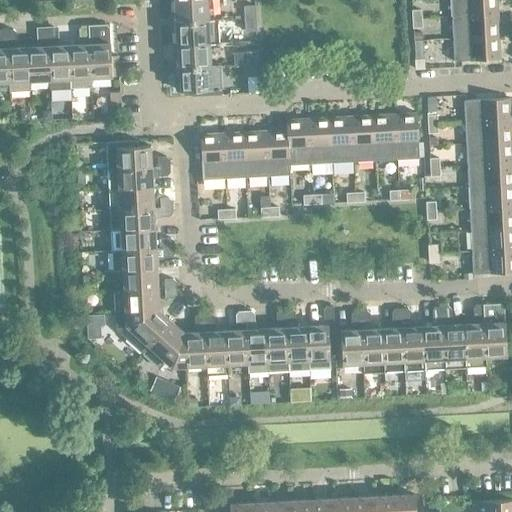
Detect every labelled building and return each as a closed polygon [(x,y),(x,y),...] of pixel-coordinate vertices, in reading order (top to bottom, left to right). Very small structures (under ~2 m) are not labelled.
[(206,0),(174,0),(175,22),(208,20),(208,19),(206,0)] [(496,0),(450,0),(452,16),(497,14),(496,0)] [(256,17),(255,5),(243,6),(244,18),(256,17)] [(421,10),(412,10),(412,19),(421,18),(421,10)] [(497,14),(452,16),(453,38),(498,36),(497,14)] [(256,17),(244,18),(245,31),(256,30),(256,17)] [(421,18),(412,19),(413,27),(421,27),(421,18)] [(208,20),(175,22),(176,44),(209,43),(219,43),(218,19),(208,19),(208,20)] [(106,24),(87,25),(90,77),(91,77),(119,75),(118,55),(110,56),(109,26),(106,24)] [(87,25),(81,25),(78,28),(79,44),(68,44),(70,88),(91,87),(91,77),(90,77),(87,25)] [(53,26),(47,27),(49,79),(50,89),(70,88),(68,44),(57,45),(57,30),(53,26)] [(27,46),(29,80),(49,79),(47,27),(41,27),(37,31),(38,46),(27,46)] [(12,28),(6,29),(9,81),(9,91),(30,90),(29,80),(27,46),(17,47),(16,32),(12,28)] [(0,81),(9,81),(6,29),(0,29),(0,81)] [(498,36),(453,38),(454,61),(500,58),(498,36)] [(209,43),(176,44),(178,67),(210,65),(209,43)] [(258,63),(257,51),(246,51),(246,64),(258,63)] [(423,59),(414,60),(415,68),(424,68),(423,59)] [(258,63),(246,64),(247,76),(259,76),(258,63)] [(210,65),(178,67),(179,91),(197,90),(198,96),(211,95),(211,89),(221,88),(220,65),(210,65)] [(435,96),(426,97),(427,111),(436,111),(435,96)] [(465,122),(510,120),(509,97),(464,100),(465,122)] [(394,113),(396,159),(419,158),(416,112),(394,113)] [(372,115),(375,160),(396,159),(394,113),(372,115)] [(351,116),(353,161),(375,160),(372,115),(351,116)] [(436,115),(427,115),(428,124),(437,124),(436,115)] [(329,117),(332,162),(353,161),(351,116),(329,117)] [(308,118),(310,164),(332,162),(329,117),(308,118)] [(289,165),(310,164),(308,118),(286,119),(286,129),(287,129),(289,165)] [(466,144),(511,141),(510,120),(465,122),(466,144)] [(437,124),(428,124),(428,132),(437,132),(437,124)] [(265,130),(268,176),(290,175),(289,165),(287,129),(286,129),(265,130)] [(244,131),(246,177),(268,176),(265,130),(244,131)] [(222,133),(225,178),(246,177),(244,131),(222,133)] [(225,178),(222,133),(200,134),(202,179),(225,178)] [(138,146),(137,140),(106,141),(107,169),(151,166),(150,145),(138,146)] [(467,165),(511,162),(511,152),(511,141),(466,144),(467,165)] [(157,156),(158,166),(170,165),(169,159),(166,156),(157,156)] [(438,158),(430,158),(430,167),(439,166),(438,158)] [(468,187),(511,184),(511,162),(467,165),(468,187)] [(170,165),(158,166),(151,166),(107,169),(108,189),(152,187),(151,176),(167,175),(170,171),(170,165)] [(439,166),(430,167),(430,175),(439,175),(439,166)] [(85,170),(77,170),(78,182),(85,181),(85,170)] [(469,208),(511,205),(511,184),(468,187),(469,208)] [(108,189),(109,209),(153,207),(152,187),(108,189)] [(398,199),(415,198),(414,189),(398,190),(398,199)] [(398,199),(398,190),(389,191),(390,199),(398,199)] [(355,201),(355,192),(346,193),(347,202),(355,201)] [(355,201),(364,201),(364,192),(355,192),(355,201)] [(312,203),(321,203),(321,194),(312,195),(312,203)] [(312,203),(312,195),(303,195),(304,204),(312,203)] [(160,207),(172,206),(171,200),(168,197),(159,197),(160,207)] [(435,201),(426,202),(426,210),(435,210),(435,201)] [(470,230),(511,227),(511,205),(469,208),(470,230)] [(172,212),(172,206),(160,207),(160,216),(169,216),(172,212)] [(270,216),(278,215),(278,206),(269,207),(270,216)] [(153,207),(109,209),(110,230),(154,228),(154,217),(160,216),(160,207),(153,207)] [(261,216),(270,216),(269,207),(261,207),(261,216)] [(218,219),(227,218),(226,209),(218,210),(218,219)] [(227,218),(235,218),(235,209),(226,209),(227,218)] [(435,210),(426,210),(427,219),(435,219),(435,210)] [(511,227),(470,230),(471,251),(511,248),(511,227)] [(155,248),(154,228),(110,230),(112,250),(155,248)] [(162,247),(174,247),(174,241),(170,237),(161,238),(162,247)] [(437,244),(428,245),(428,253),(437,253),(437,244)] [(113,271),(123,270),(156,268),(156,257),(163,257),(162,247),(155,248),(112,250),(113,271)] [(174,253),(174,247),(162,247),(163,257),(171,256),(174,253)] [(511,248),(471,251),(472,274),(511,271),(511,248)] [(437,253),(428,253),(429,262),(438,261),(437,253)] [(123,270),(124,290),(157,288),(156,268),(123,270)] [(164,278),(164,288),(176,287),(176,281),(172,278),(164,278)] [(176,287),(164,288),(165,298),(173,297),(177,294),(176,287)] [(124,290),(125,311),(159,309),(157,288),(124,290)] [(500,303),(482,304),(485,356),(511,354),(511,338),(505,339),(504,306),(500,303)] [(463,324),(465,367),(486,366),(485,356),(482,304),(476,304),(473,308),(473,323),(463,324)] [(332,305),(326,306),(323,309),(323,318),(333,317),(332,305)] [(445,368),(442,325),(442,318),(441,306),(435,306),(432,310),(433,325),(422,326),(424,369),(445,368)] [(441,306),(442,318),(452,317),(451,309),(448,306),(441,306)] [(286,320),(285,308),(279,308),(276,312),(276,320),(286,320)] [(288,370),(309,369),(306,326),(296,326),(295,311),(291,308),(285,308),(286,320),(286,327),(288,370)] [(392,321),(401,320),(401,308),(394,308),(391,312),(392,321)] [(401,308),(401,320),(411,319),(410,311),(407,308),(401,308)] [(159,309),(125,311),(115,311),(116,330),(142,353),(171,321),(159,309)] [(245,322),(244,310),(238,310),(235,314),(235,323),(245,322)] [(247,372),(268,371),(266,328),(255,328),(254,313),(250,310),(244,310),(245,322),(246,329),(245,329),(247,362),(247,372)] [(360,322),(360,310),(354,310),(350,314),(351,323),(360,322)] [(366,310),(360,310),(360,322),(370,322),(370,313),(366,310)] [(194,316),(195,332),(184,332),(186,366),(206,365),(203,312),(197,313),(194,316)] [(210,312),(203,312),(206,365),(206,375),(228,374),(227,363),(227,364),(225,330),(214,331),(213,315),(210,312)] [(103,314),(86,315),(86,325),(104,324),(103,314)] [(172,366),(186,366),(184,332),(171,321),(142,353),(158,367),(164,360),(172,366)] [(306,326),(309,369),(330,368),(328,324),(306,326)] [(445,368),(465,367),(463,324),(442,325),(445,368)] [(422,326),(402,327),(404,370),(424,369),(422,326)] [(268,371),(288,370),(286,327),(266,328),(268,371)] [(402,327),(381,328),(383,371),(404,370),(402,327)] [(363,373),(383,371),(381,328),(361,329),(363,363),(362,363),(363,373)] [(227,363),(247,362),(245,329),(225,330),(227,364),(227,363)] [(341,364),(362,363),(363,363),(361,329),(340,330),(341,364)] [(172,384),(167,397),(174,400),(180,387),(172,384)] [(309,387),(289,388),(290,401),(310,400),(309,387)] [(393,494),(393,511),(415,511),(414,493),(393,494)] [(393,511),(393,494),(373,495),(373,511),(393,511)] [(373,511),(373,495),(352,497),(353,511),(373,511)] [(353,511),(352,497),(332,498),(332,511),(353,511)] [(332,511),(332,498),(312,499),(312,511),(332,511)] [(312,511),(312,499),(291,500),(292,511),(312,511)] [(476,501),(476,511),(511,511),(511,499),(476,501)] [(292,511),(291,500),(271,501),(271,511),(292,511)] [(271,511),(271,501),(251,502),(251,511),(271,511)] [(251,511),(251,502),(229,503),(229,511),(251,511)]
